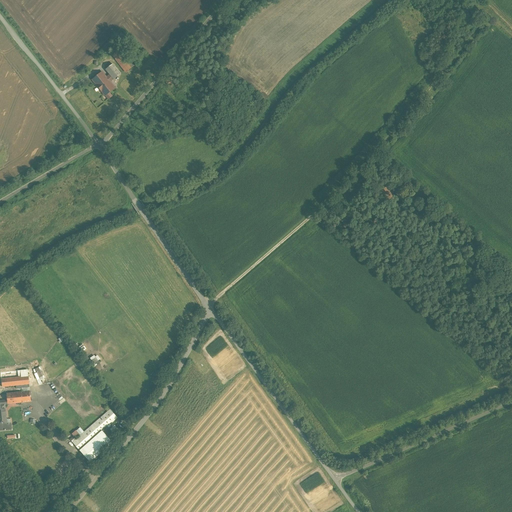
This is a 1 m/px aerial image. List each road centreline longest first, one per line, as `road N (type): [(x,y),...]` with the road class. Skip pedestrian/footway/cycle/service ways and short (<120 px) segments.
road 1 (track): [(210,310),(376,152),(484,23)]
road 2 (unclassified): [(210,310),(161,398),(68,511)]
road 3 (unclassified): [(336,479),(210,310)]
road 4 (unclassified): [(210,310),(99,145)]
road 5 (unclassified): [(224,0),(99,145)]
road 6 (unclassified): [(511,402),(336,479)]
road 7 (unclassified): [(0,16),(99,145)]
